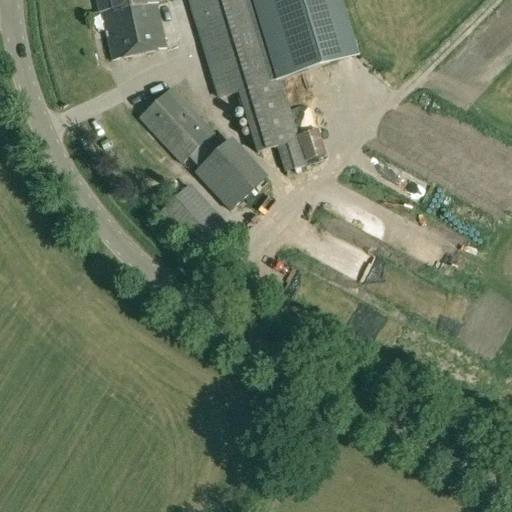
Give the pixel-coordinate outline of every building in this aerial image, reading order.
[(158,5),(158,4),(157,0),(97,0),(100,13),(102,13),(113,61),(167,50),(157,5),(158,5)] [(190,0),(220,99),(240,93),(258,154),(278,148),(285,172),(305,166),(280,81),(355,58),(338,0),(190,0)] [(182,165),(213,136),(171,90),(139,119),(182,165)] [(268,180),(231,140),(193,175),(229,215),(268,180)] [(412,173),(403,191),(425,202),(434,184),(412,173)] [(163,209),(204,251),(232,222),(192,181),(163,209)] [(249,315),(252,309),(242,304),(239,310),(249,315)]
